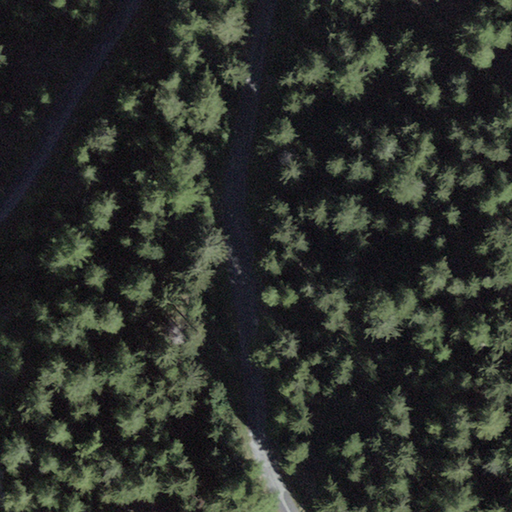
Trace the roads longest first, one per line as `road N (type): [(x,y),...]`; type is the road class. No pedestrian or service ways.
road 1 (unclassified): [(266,0),(235,198),(259,444),(289,511)]
road 2 (unclassified): [(0,207),(127,0)]
